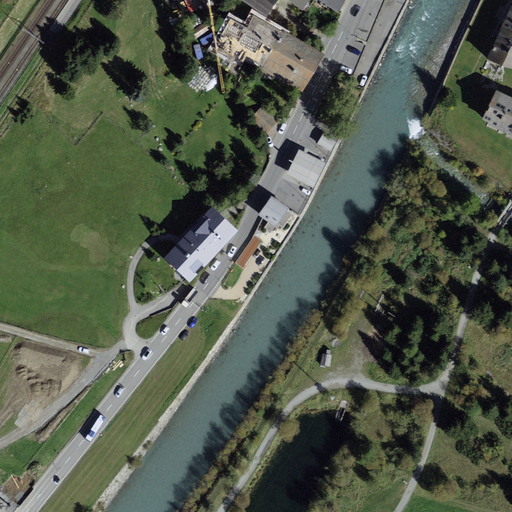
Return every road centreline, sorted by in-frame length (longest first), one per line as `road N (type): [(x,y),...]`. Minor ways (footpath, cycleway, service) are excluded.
road 1 (primary): [(357,0),(231,252),(27,511)]
road 2 (track): [(443,386),(314,389),(286,410),(220,511)]
road 3 (track): [(511,205),(483,259),(443,386)]
road 4 (track): [(132,341),(0,444)]
road 5 (track): [(443,386),(421,465),(397,511)]
